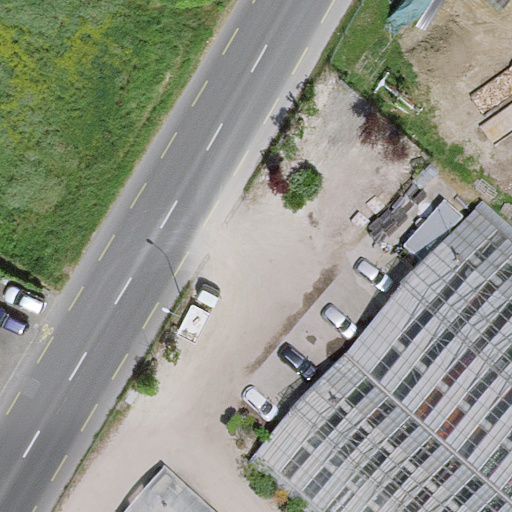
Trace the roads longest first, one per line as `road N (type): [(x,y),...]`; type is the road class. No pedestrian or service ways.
road 1 (primary): [(0,484),(288,0)]
road 2 (track): [(84,511),(159,434),(251,296),(244,258),(169,200)]
